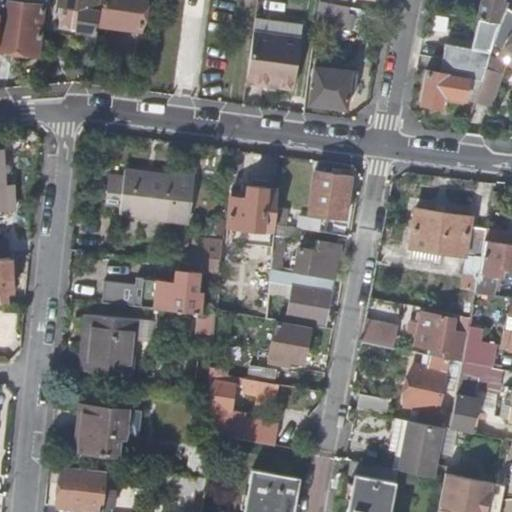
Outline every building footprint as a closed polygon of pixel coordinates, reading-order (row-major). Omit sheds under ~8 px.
[(44,5),(4,0),(1,0),(0,14),(0,49),(38,54),(44,5)] [(74,56),(92,59),(99,0),(59,0),(57,13),(73,15),(71,30),(77,31),(74,56)] [(103,0),(100,23),(139,28),(142,0),(103,0)] [(501,22),(507,5),(509,0),(507,0),(482,0),(479,18),(501,22)] [(511,8),(507,5),(501,22),(496,38),(507,44),(511,34),(511,8)] [(324,10),(322,24),(363,31),(366,16),(324,10)] [(496,38),(501,22),(479,18),(474,49),(489,52),(492,52),(496,38)] [(282,34),(252,30),(246,74),(263,76),(263,82),(275,83),(282,34)] [(300,36),(282,34),(275,83),(293,86),(300,36)] [(444,95),(476,100),(486,68),(492,52),(489,52),(474,49),(447,44),(442,72),(426,70),(421,102),(441,106),(444,95)] [(490,60),(481,90),(495,95),(505,66),(490,60)] [(346,109),(348,91),(349,82),(354,83),(355,77),(350,76),(351,71),(313,66),(308,103),(346,109)] [(0,210),(15,210),(13,185),(5,185),(3,149),(0,149),(0,210)] [(310,205),(346,210),(350,175),(315,170),(310,205)] [(119,214),(168,219),(173,176),(123,171),(123,175),(108,173),(105,203),(120,204),(119,214)] [(275,223),(278,190),(266,188),(266,187),(247,185),(246,193),(245,198),(230,196),(227,226),(274,231),(275,223)] [(483,239),(485,228),(469,226),(470,216),(415,208),(410,246),(467,254),(462,287),(467,288),(474,289),(483,239)] [(271,268),(280,269),(282,243),(294,245),(297,227),(275,223),(274,231),(271,268)] [(301,255),(299,270),(333,276),(339,239),(315,235),(314,243),(310,242),(309,248),(303,247),(301,255)] [(186,236),(183,263),(192,264),(194,237),(186,236)] [(219,279),(222,240),(194,237),(192,264),(204,266),(204,274),(203,278),(219,279)] [(474,291),(511,297),(511,289),(486,285),(488,272),(501,274),(502,264),(511,266),(511,243),(483,239),(474,289),(474,291)] [(7,292),(12,291),(10,257),(0,257),(0,299),(7,299),(7,292)] [(178,262),(177,271),(198,273),(204,274),(204,266),(192,264),(183,263),(178,262)] [(325,323),(333,279),(280,269),(271,268),(269,278),(294,282),(288,316),(325,323)] [(130,277),(128,305),(199,312),(201,293),(196,292),(198,273),(177,271),(176,283),(166,282),(166,280),(130,277)] [(465,300),(472,301),(474,291),(474,289),(467,288),(465,300)] [(266,318),(275,320),(277,292),(268,291),(266,318)] [(511,347),(511,297),(508,313),(511,313),(511,326),(511,331),(504,330),(501,346),(511,347)] [(472,303),(469,316),(461,360),(490,366),(495,343),(479,340),(480,331),(478,330),(483,305),(472,303)] [(78,368),(130,374),(136,317),(90,313),(87,341),(82,341),(78,368)] [(422,313),(420,325),(418,332),(416,343),(458,351),(461,335),(451,333),(453,318),(422,313)] [(214,334),(215,315),(197,314),(196,333),(214,334)] [(366,317),(360,342),(394,349),(400,324),(366,317)] [(269,356),(303,363),(309,328),(276,321),(269,356)] [(418,332),(420,325),(412,323),(411,330),(418,332)] [(415,420),(442,426),(444,412),(437,411),(448,358),(428,354),(425,367),(413,365),(404,405),(418,407),(415,420)] [(498,393),(503,369),(490,366),(461,360),(459,373),(478,376),(476,388),(498,393)] [(249,365),(247,379),(274,383),(276,370),(249,365)] [(209,382),(210,395),(212,433),(245,439),(246,428),(260,431),(258,441),(275,444),(279,424),(248,418),(247,423),(234,421),(236,411),(231,410),(236,383),(242,384),(241,390),(255,393),(254,401),(270,403),(274,383),(247,379),(228,376),(229,370),(210,367),(209,382)] [(455,393),(474,397),(476,388),(478,376),(459,373),(455,393)] [(357,408),(387,414),(390,398),(360,393),(357,408)] [(449,427),(470,432),(477,398),(474,397),(455,393),(452,414),(449,427)] [(503,416),(509,418),(511,404),(505,403),(503,416)] [(76,452),(118,456),(120,437),(139,439),(141,411),(80,405),(76,452)] [(442,426),(445,426),(449,427),(452,414),(444,412),(442,426)] [(402,469),(437,476),(445,426),(442,426),(415,420),(411,420),(402,469)] [(246,428),(245,439),(258,441),(260,431),(246,428)] [(206,471),(207,444),(189,443),(188,471),(206,471)] [(389,511),(397,468),(351,458),(348,472),(353,473),(346,511),(389,511)] [(104,472),(61,467),(57,506),(101,510),(101,504),(114,505),(116,490),(103,489),(104,472)] [(252,468),(243,511),(292,511),(299,476),(252,468)] [(200,511),(205,476),(160,471),(158,488),(186,490),(184,511),(200,511)] [(469,511),(471,503),(461,501),(464,481),(443,477),(436,511),(469,511)]
